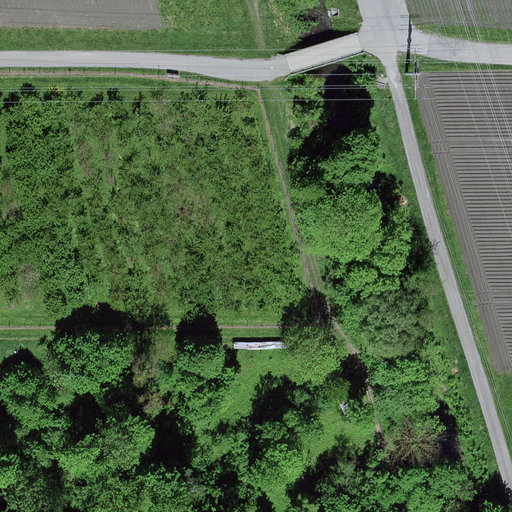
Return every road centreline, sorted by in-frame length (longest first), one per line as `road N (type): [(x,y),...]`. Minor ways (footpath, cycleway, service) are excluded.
road 1 (track): [(378,37),(511,509)]
road 2 (unclassified): [(378,37),(269,70),(0,59)]
road 3 (track): [(511,55),(378,37)]
